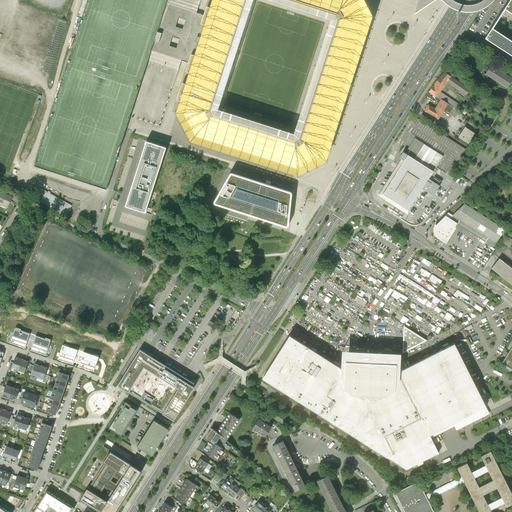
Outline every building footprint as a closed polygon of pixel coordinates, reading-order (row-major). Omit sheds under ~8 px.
[(82,0),(77,17),(81,18),(34,167),(106,190),(109,182),(130,116),(148,61),(151,51),(154,41),(157,32),(166,3),(167,0),(82,0)] [(189,72),(185,84),(182,82),(176,100),(180,101),(176,113),(177,113),(184,126),(191,141),(298,175),(311,168),(326,160),(372,16),(365,1),(364,0),(211,0),(209,7),(206,6),(203,15),(188,63),(185,71),(189,72)] [(511,0),(509,0),(504,9),(511,14),(511,41),(491,28),(484,38),(511,56),(511,0)] [(187,10),(166,3),(157,32),(154,41),(151,51),(155,52),(181,60),(185,62),(188,63),(203,15),(200,14),(196,13),(187,10)] [(485,74),(507,88),(510,84),(511,81),(511,78),(491,65),(485,74)] [(433,86),(429,92),(436,97),(439,92),(447,82),(466,96),(470,90),(444,72),(433,86)] [(157,104),(156,107),(156,105),(155,107),(158,108),(155,109),(155,115),(152,109),(149,110),(153,116),(157,116),(161,115),(159,114),(158,112),(159,107),(161,107),(165,106),(165,104),(163,101),(165,100),(165,96),(167,100),(168,100),(166,96),(163,95),(162,95),(160,95),(161,90),(159,90),(158,90),(157,102),(156,102),(157,104)] [(459,105),(439,92),(436,97),(441,99),(448,104),(453,108),(456,110),(459,105)] [(448,104),(441,99),(435,109),(428,105),(424,111),(438,120),(444,110),(448,104)] [(450,114),(453,108),(448,104),(444,110),(450,114)] [(401,148),(410,133),(444,154),(443,156),(436,167),(449,175),(465,149),(416,118),(398,146),(401,148)] [(465,127),(458,137),(468,144),(475,134),(465,127)] [(415,138),(405,154),(433,171),(436,167),(443,156),(415,138)] [(146,141),(125,206),(145,213),(166,148),(146,141)] [(182,154),(184,148),(172,145),(171,151),(182,154)] [(378,196),(407,215),(411,209),(410,208),(410,207),(412,208),(414,204),(413,203),(414,202),(415,203),(417,199),(416,199),(417,197),(418,198),(420,194),(419,193),(420,192),(421,193),(423,189),(422,189),(431,175),(433,171),(405,154),(403,152),(399,158),(401,160),(378,196)] [(231,173),(230,173),(214,201),(214,202),(214,203),(215,204),(286,227),(287,227),(288,226),(292,193),(291,192),(270,185),(271,182),(267,180),(266,181),(265,184),(232,173),(231,173)] [(442,182),(431,175),(422,189),(423,189),(433,196),(442,182)] [(72,206),(41,189),(35,199),(66,216),(72,206)] [(13,197),(2,192),(0,197),(0,203),(8,208),(13,197)] [(464,204),(437,231),(438,237),(446,242),(457,224),(485,242),(474,260),(483,265),(505,229),(464,204)] [(492,269),(511,284),(511,268),(499,259),(492,269)] [(414,265),(417,267),(420,261),(418,260),(415,265),(412,263),(409,270),(411,271),(414,265)] [(422,272),(424,273),(423,275),(425,276),(426,274),(429,276),(430,273),(422,268),(419,272),(421,273),(422,272)] [(436,284),(439,279),(433,274),(429,280),(436,284)] [(457,297),(463,300),(466,295),(459,292),(457,297)] [(492,306),(487,302),(489,300),(487,299),(484,303),(490,308),(492,306)] [(450,320),(455,324),(458,318),(453,315),(450,320)] [(31,350),(46,355),(51,340),(51,338),(46,337),(45,338),(21,329),(21,328),(16,326),(16,328),(15,328),(10,343),(25,348),(28,338),(34,340),(31,350)] [(426,340),(405,326),(404,351),(426,340)] [(148,327),(143,336),(151,341),(156,332),(148,327)] [(343,369),(290,337),(263,379),(407,470),(439,454),(432,438),(454,428),(456,430),(490,414),(487,406),(493,403),(488,394),(482,397),(455,345),(401,371),(402,354),(372,352),(343,351),(343,369)] [(69,345),(64,343),(64,344),(63,344),(58,359),(73,364),(76,354),(82,356),(79,366),(94,371),(99,356),(98,356),(98,355),(94,353),(93,354),(68,346),(69,345)] [(156,348),(162,352),(165,347),(159,343),(156,348)] [(511,346),(500,366),(511,372),(511,346)] [(139,349),(117,385),(128,392),(161,414),(174,421),(194,387),(192,385),(193,383),(146,354),(139,349)] [(16,357),(12,368),(18,370),(22,359),(16,357)] [(22,359),(18,370),(25,372),(29,361),(22,359)] [(35,363),(31,374),(38,376),(41,365),(35,363)] [(41,365),(38,376),(37,377),(44,379),(47,367),(41,365)] [(70,375),(59,371),(57,378),(67,382),(70,375)] [(67,382),(57,378),(52,391),(63,395),(67,382)] [(12,387),(6,385),(2,396),(9,398),(12,387)] [(19,389),(12,387),(9,398),(15,400),(19,389)] [(31,393),(25,391),(21,402),(28,405),(31,393)] [(63,395),(52,391),(50,398),(61,401),(63,395)] [(38,395),(31,393),(28,405),(34,407),(38,395)] [(58,408),(61,401),(50,398),(48,404),(58,408)] [(109,428),(121,436),(138,409),(126,401),(109,428)] [(58,408),(48,404),(46,411),(56,414),(58,408)] [(11,412),(5,410),(1,421),(8,424),(11,412)] [(221,426),(231,432),(239,419),(229,413),(225,420),(223,422),(221,426)] [(24,416),(18,414),(14,425),(20,428),(24,416)] [(31,419),(24,416),(20,428),(27,430),(31,419)] [(169,429),(154,419),(137,446),(152,455),(169,429)] [(259,419),(253,429),(265,437),(271,427),(259,419)] [(52,426),(42,422),(40,429),(50,432),(52,426)] [(226,440),(231,432),(221,426),(217,432),(222,436),(226,440)] [(40,429),(37,435),(48,438),(50,432),(40,429)] [(217,432),(212,429),(206,437),(210,440),(215,443),(219,446),(223,449),(227,451),(230,447),(232,448),(233,446),(226,440),(222,436),(217,432)] [(48,438),(37,435),(35,441),(46,445),(48,438)] [(104,445),(113,450),(116,444),(107,439),(104,445)] [(210,440),(204,450),(215,460),(223,449),(219,446),(215,443),(210,440)] [(33,447),(44,451),(46,445),(35,441),(33,447)] [(283,442),(273,446),(296,491),(305,487),(302,481),(295,467),(287,450),(283,442)] [(13,449),(6,447),(2,458),(9,460),(13,449)] [(42,457),(44,451),(33,447),(31,453),(42,457)] [(19,452),(13,449),(9,460),(16,462),(19,452)] [(80,499),(99,511),(116,511),(142,470),(111,450),(103,462),(105,462),(88,489),(87,488),(80,499)] [(31,453),(29,460),(39,463),(42,457),(31,453)] [(511,498),(490,453),(480,458),(484,466),(487,472),(491,480),(496,490),(501,500),(503,505),(505,510),(511,506),(511,498)] [(198,463),(205,468),(209,470),(212,466),(209,464),(203,460),(200,458),(198,463)] [(39,463),(29,460),(27,466),(37,469),(39,463)] [(201,473),(205,468),(198,463),(195,467),(198,469),(197,470),(201,473)] [(465,465),(455,470),(459,478),(463,486),(475,511),(488,511),(486,507),(481,497),(477,488),(473,480),(469,474),(465,465)] [(484,466),(469,474),(473,480),(487,472),(484,466)] [(310,484),(317,481),(327,476),(329,475),(326,470),(307,479),(310,484)] [(11,473),(4,471),(0,482),(7,485),(11,473)] [(23,477),(17,475),(14,486),(19,488),(23,477)] [(216,475),(213,479),(217,483),(221,478),(216,475)] [(221,486),(226,490),(235,479),(230,475),(221,486)] [(327,476),(317,481),(332,511),(344,511),(338,497),(330,481),(327,476)] [(28,479),(23,477),(19,488),(25,490),(28,479)] [(459,478),(423,494),(427,502),(463,486),(459,478)] [(187,479),(183,485),(193,491),(195,488),(197,490),(199,487),(197,485),(187,479)] [(226,490),(230,493),(239,482),(235,479),(226,490)] [(491,480),(477,488),(481,497),(496,490),(491,480)] [(241,484),(239,482),(230,493),(234,496),(236,494),(240,489),(238,487),(241,484)] [(398,493),(406,511),(431,511),(427,502),(423,494),(418,483),(398,493)] [(189,497),(193,491),(183,485),(180,491),(189,497)] [(240,488),(240,489),(236,494),(248,503),(251,499),(247,495),(248,494),(240,488)] [(187,500),(189,497),(180,491),(176,497),(188,505),(190,502),(187,500)] [(56,511),(71,511),(74,508),(70,506),(48,492),(46,495),(45,494),(33,511),(49,511),(52,508),(57,511),(56,511)] [(211,507),(211,506),(216,500),(211,496),(208,500),(206,503),(211,507)] [(168,503),(173,506),(175,504),(177,501),(172,497),(170,499),(168,503)] [(221,503),(216,500),(211,506),(216,510),(221,503)] [(501,500),(486,507),(488,511),(503,505),(501,500)] [(165,502),(161,509),(164,511),(169,511),(173,507),(165,502)] [(253,509),(256,511),(262,505),(258,502),(253,509)] [(354,511),(368,511),(373,510),(375,509),(372,503),(355,511),(354,511)]
